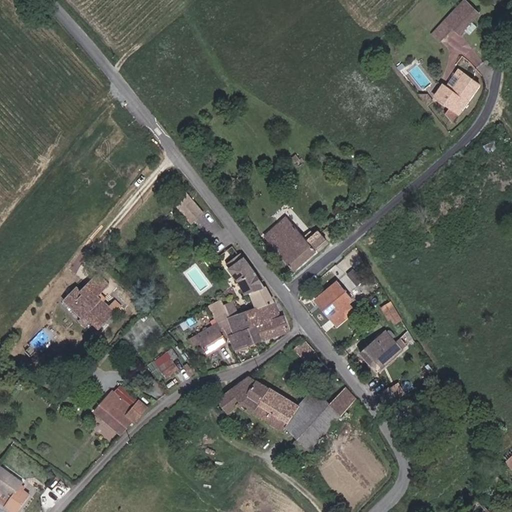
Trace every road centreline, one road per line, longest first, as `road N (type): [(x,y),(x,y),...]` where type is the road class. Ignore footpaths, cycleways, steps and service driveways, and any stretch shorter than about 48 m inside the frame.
road 1 (unclassified): [(285,296),(51,0)]
road 2 (residential): [(285,296),(471,138),(490,107),(511,21)]
road 3 (residential): [(306,321),(256,362),(163,408),(59,511)]
road 4 (unclassified): [(379,511),(404,482),(400,450),(306,321)]
